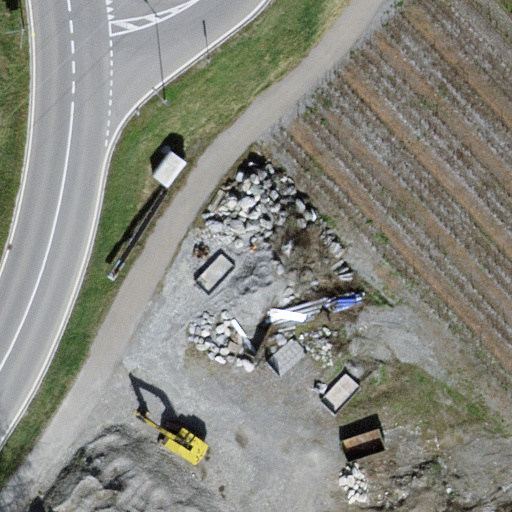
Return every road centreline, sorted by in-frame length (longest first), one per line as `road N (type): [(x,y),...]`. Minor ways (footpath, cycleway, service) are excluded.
road 1 (track): [(0,511),(98,362),(193,190),(369,0)]
road 2 (unclassified): [(0,369),(35,296),(57,214),(72,120),(73,36)]
road 3 (tertiary): [(73,36),(194,0)]
